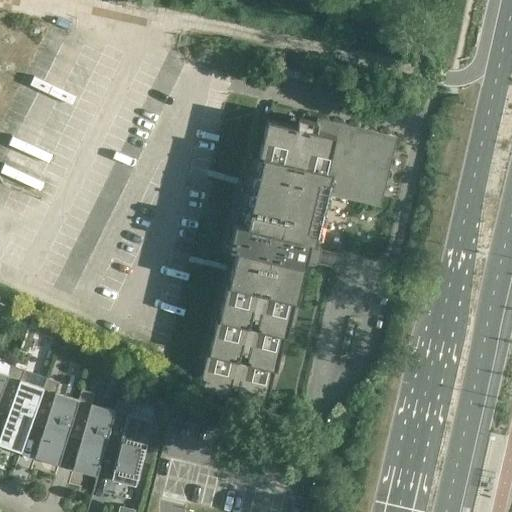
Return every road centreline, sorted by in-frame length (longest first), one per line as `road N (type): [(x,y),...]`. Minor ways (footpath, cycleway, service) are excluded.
road 1 (secondary): [(511,0),(392,511)]
road 2 (secondary): [(449,511),(511,252)]
road 3 (unclassified): [(321,398),(338,306),(353,284),(387,261)]
road 4 (unclassified): [(321,398),(363,363),(387,261)]
